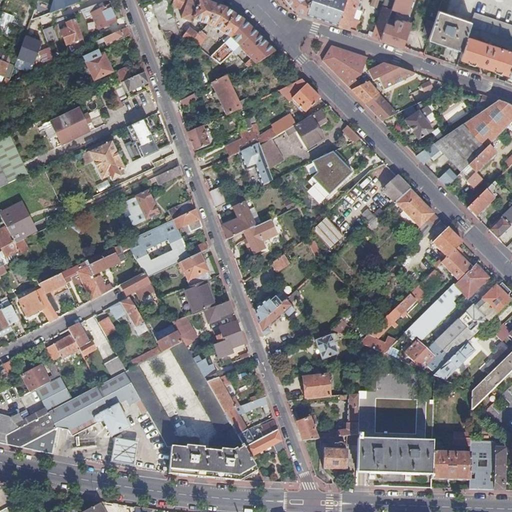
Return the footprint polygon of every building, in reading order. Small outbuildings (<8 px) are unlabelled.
[(37,0),(30,21),(87,0),(53,0),(51,4),(39,0),(37,0)] [(186,46),(183,37),(172,11),(170,10),(166,0),(160,0),(150,4),(169,52),(186,46)] [(207,3),(200,0),(174,0),(172,7),(185,12),(182,19),(193,24),(195,21),(213,27),(220,31),(218,35),(223,38),(226,35),(231,39),(211,58),(221,65),(223,63),(229,69),(238,60),(232,54),(233,53),(236,56),(242,50),(251,60),(246,65),(249,69),(275,52),(257,34),(244,21),(226,10),(207,3)] [(286,0),(294,11),(306,15),(311,0),(286,0)] [(311,0),(306,15),(324,21),(338,26),(347,0),(311,0)] [(347,0),(338,26),(357,32),(358,26),(352,23),(357,7),(352,5),(354,0),(347,0)] [(391,43),(403,47),(411,23),(401,20),(401,21),(397,20),(395,22),(394,24),(395,27),(391,25),(392,21),(394,21),(397,12),(404,14),(404,16),(406,17),(406,15),(407,15),(412,0),(395,0),(392,10),(382,40),(391,43)] [(95,29),(96,31),(116,22),(108,7),(92,15),(97,27),(95,29)] [(368,36),(382,40),(392,10),(383,7),(374,34),(370,32),(368,36)] [(452,47),(462,19),(440,11),(435,24),(430,37),(430,39),(452,47)] [(0,12),(0,27),(6,29),(9,15),(0,12)] [(511,34),(511,25),(475,12),(470,25),(510,39),(511,34)] [(467,37),(470,25),(471,22),(462,19),(452,47),(462,51),(467,37)] [(66,46),(83,40),(76,21),(67,25),(68,29),(61,32),(66,46)] [(430,37),(435,24),(428,21),(423,34),(430,37)] [(52,27),(42,29),(45,42),(55,40),(52,27)] [(183,37),(186,46),(195,53),(207,37),(203,33),(205,29),(203,27),(200,31),(199,30),(197,33),(199,34),(198,36),(190,30),(184,37),(183,38),(183,37)] [(127,28),(93,45),(94,47),(104,42),(106,47),(124,38),(130,36),(127,28)] [(509,75),(511,66),(511,51),(467,37),(462,51),(460,58),(509,75)] [(24,39),(18,57),(34,63),(40,45),(24,39)] [(358,55),(332,47),(322,61),(348,87),(373,112),(382,121),(397,114),(369,82),(361,86),(356,81),(362,76),(367,58),(358,55)] [(98,51),(83,58),(94,82),(112,73),(104,55),(101,56),(98,51)] [(392,67),(384,64),(368,71),(373,82),(379,79),(384,90),(413,77),(415,74),(392,67)] [(116,75),(120,84),(121,84),(131,79),(127,70),(116,75)] [(208,76),(212,84),(222,79),(218,71),(208,76)] [(210,83),(204,72),(198,75),(203,86),(210,83)] [(302,80),(296,73),(290,80),(294,84),(302,80)] [(144,89),(148,86),(147,82),(144,74),(131,79),(121,84),(126,94),(143,86),(144,89)] [(222,79),(212,84),(227,116),(242,108),(229,81),(229,82),(227,77),(222,79)] [(302,80),(294,84),(284,89),(293,98),(292,99),(306,112),(321,99),(314,92),(302,80)] [(433,88),(431,83),(422,87),(424,91),(433,88)] [(119,85),(106,91),(115,111),(122,108),(121,104),(119,102),(126,99),(119,85)] [(178,101),(183,108),(196,101),(191,93),(178,101)] [(498,101),(482,96),(480,105),(489,108),(498,101)] [(489,108),(435,144),(462,173),(463,172),(489,146),(502,134),(508,128),(511,124),(511,106),(498,101),(489,108)] [(444,115),(448,123),(467,112),(462,104),(444,115)] [(418,113),(423,119),(431,113),(427,107),(419,113),(418,113)] [(79,110),(51,123),(61,146),(89,133),(85,125),(89,124),(86,116),(82,118),(79,110)] [(326,121),(320,111),(311,116),(311,118),(295,128),(294,126),(285,131),(288,137),(297,131),(300,135),(297,137),(298,139),(301,138),(307,149),(324,139),(317,127),(326,121)] [(432,131),(423,119),(418,113),(405,122),(418,140),(432,131)] [(124,125),(138,157),(155,150),(141,118),(124,125)] [(292,119),(257,139),(259,144),(260,146),(272,139),(285,131),(294,126),(296,125),(292,119)] [(205,126),(188,134),(192,143),(195,152),(209,145),(205,132),(207,131),(205,126)] [(361,139),(348,126),(343,131),(354,143),(361,139)] [(250,129),(242,132),(245,139),(255,134),(253,128),(250,129)] [(255,134),(245,139),(234,144),(238,154),(240,153),(259,144),(257,139),(256,135),(255,134)] [(495,153),(497,152),(509,140),(502,134),(489,146),(495,153)] [(0,187),(28,175),(9,136),(0,139),(0,187)] [(284,161),(272,139),(260,146),(269,170),(284,161)] [(100,144),(87,150),(93,162),(101,181),(124,170),(112,143),(101,148),(100,144)] [(260,146),(259,144),(240,153),(246,170),(255,166),(263,186),(273,181),(269,170),(260,146)] [(434,145),(417,157),(424,164),(425,163),(429,159),(432,162),(438,157),(436,154),(440,151),(434,145)] [(489,146),(463,172),(471,179),(498,153),(497,152),(495,153),(489,146)] [(93,162),(87,150),(80,153),(86,166),(93,162)] [(346,161),(336,151),(312,163),(317,173),(312,178),(316,183),(313,186),(326,200),(352,173),(343,164),(346,161)] [(178,167),(154,178),(158,187),(181,176),(178,167)] [(449,170),(439,180),(447,188),(456,178),(449,170)] [(409,189),(397,177),(383,190),(394,202),(409,189)] [(98,191),(108,187),(106,180),(95,185),(98,191)] [(474,190),(481,197),(489,188),(483,182),(474,190)] [(481,197),(468,209),(476,217),(496,197),(492,192),(494,190),(494,189),(494,188),(497,185),(494,183),(489,188),(481,197)] [(224,187),(210,192),(216,208),(230,202),(224,187)] [(135,199),(119,206),(126,219),(129,218),(133,227),(158,215),(148,192),(135,198),(135,199)] [(195,211),(191,201),(167,213),(172,221),(195,211)] [(239,219),(223,227),(228,240),(243,232),(255,227),(248,211),(245,203),(235,208),(239,219)] [(0,213),(0,216),(2,219),(6,228),(14,243),(33,234),(19,204),(0,213)] [(511,206),(492,227),(489,230),(498,240),(511,226),(510,225),(511,222),(511,206)] [(255,227),(261,224),(254,209),(248,211),(255,227)] [(370,224),(383,213),(380,209),(373,216),(368,210),(362,216),(370,224)] [(195,211),(172,221),(177,230),(187,226),(190,233),(201,228),(195,211)] [(388,216),(384,212),(383,213),(370,224),(368,226),(372,230),(388,216)] [(343,236),(326,218),(313,231),(329,249),(343,236)] [(278,235),(271,220),(267,221),(261,224),(255,227),(243,232),(247,239),(250,247),(254,255),(266,249),(263,242),(278,235)] [(177,230),(172,221),(126,243),(129,250),(143,274),(146,279),(178,264),(198,254),(209,249),(206,242),(186,252),(182,243),(177,230)] [(14,243),(6,228),(0,230),(0,247),(5,257),(18,250),(15,244),(14,243)] [(452,233),(448,229),(444,233),(443,232),(439,233),(431,241),(445,256),(433,265),(437,268),(442,263),(458,247),(462,243),(452,233)] [(18,250),(22,256),(29,251),(23,240),(15,244),(18,250)] [(322,257),(315,241),(310,244),(317,259),(322,257)] [(129,250),(126,243),(112,250),(114,255),(90,266),(95,275),(118,265),(115,257),(121,254),(129,250)] [(458,247),(442,263),(454,276),(468,263),(459,255),(463,251),(458,247)] [(115,257),(118,265),(125,261),(121,254),(115,257)] [(210,278),(198,254),(178,264),(183,273),(184,272),(188,281),(186,282),(189,287),(204,280),(210,278)] [(290,264),(283,255),(271,264),(277,272),(290,264)] [(326,264),(324,261),(315,270),(317,272),(326,264)] [(93,280),(85,262),(66,271),(69,277),(77,273),(91,301),(101,296),(93,280)] [(468,263),(454,276),(459,281),(472,268),(468,263)] [(488,279),(475,265),(472,268),(459,281),(455,285),(467,298),(470,297),(488,279)] [(443,279),(434,270),(388,316),(395,322),(406,310),(409,313),(443,279)] [(41,283),(38,284),(41,290),(44,295),(66,284),(61,274),(41,283)] [(146,279),(143,274),(120,286),(126,296),(135,292),(137,296),(142,293),(145,297),(154,292),(146,279)] [(100,276),(93,280),(101,296),(112,290),(110,285),(105,287),(100,276)] [(204,280),(189,287),(185,289),(194,315),(202,313),(215,308),(204,280)] [(498,288),(506,297),(510,293),(502,284),(498,288)] [(420,344),(467,298),(455,285),(408,332),(417,341),(420,344)] [(506,297),(498,288),(496,287),(482,300),(481,298),(427,351),(420,344),(417,341),(408,351),(407,350),(404,352),(406,354),(422,369),(426,364),(430,368),(426,372),(434,375),(469,342),(510,301),(506,297)] [(259,324),(288,298),(279,288),(276,288),(271,292),(273,294),(254,311),(259,324)] [(44,295),(41,290),(19,301),(27,317),(42,309),(50,323),(58,318),(44,295)] [(301,295),(297,290),(288,298),(259,324),(264,337),(271,332),(268,328),(285,313),(289,316),(295,311),(289,305),(301,295)] [(147,331),(127,299),(109,308),(114,316),(123,311),(125,315),(138,336),(147,331)] [(9,304),(8,301),(0,305),(0,308),(1,310),(9,326),(18,321),(9,304)] [(233,313),(229,302),(215,308),(202,313),(206,325),(216,322),(215,320),(218,319),(233,313)] [(11,303),(9,304),(18,321),(19,324),(22,322),(11,303)] [(0,337),(12,331),(9,326),(1,310),(0,310),(0,337)] [(123,311),(114,316),(116,320),(125,315),(123,311)] [(395,322),(388,316),(360,343),(386,354),(392,347),(386,344),(375,339),(381,332),(383,334),(395,323),(395,322)] [(107,319),(98,324),(106,337),(115,332),(107,319)] [(185,319),(173,324),(183,342),(186,347),(194,342),(194,340),(189,333),(193,330),(186,319),(185,319)] [(347,325),(342,320),(331,330),(338,333),(347,325)] [(86,324),(85,321),(67,331),(70,336),(81,354),(83,358),(95,351),(90,342),(92,341),(90,337),(88,338),(82,328),(84,327),(84,325),(86,324)] [(241,334),(236,322),(219,329),(221,335),(216,337),(218,342),(241,334)] [(511,333),(503,325),(494,334),(503,342),(510,335),(511,333)] [(193,330),(189,333),(194,340),(197,338),(193,330)] [(169,350),(181,343),(176,334),(157,344),(162,353),(169,350)] [(241,334),(218,342),(212,344),(218,359),(233,354),(231,349),(245,344),(241,334)] [(338,354),(332,335),(315,341),(322,360),(338,354)] [(45,350),(51,362),(60,357),(61,360),(76,353),(78,355),(81,354),(70,336),(45,350)] [(389,337),(386,344),(392,347),(398,341),(389,337)] [(186,347),(183,342),(181,343),(169,350),(218,435),(232,427),(224,413),(207,384),(195,362),(186,347)] [(469,342),(434,375),(445,380),(474,351),(469,346),(471,344),(469,342)] [(487,368),(465,389),(472,392),(511,353),(501,343),(495,350),(499,354),(486,366),(487,368)] [(288,356),(285,348),(270,353),(273,361),(288,356)] [(160,354),(157,349),(140,358),(142,364),(160,354)] [(511,352),(511,353),(472,392),(471,410),(472,411),(511,370),(511,352)] [(105,366),(113,379),(125,373),(127,372),(118,358),(105,366)] [(10,361),(2,365),(9,378),(17,374),(10,361)] [(197,361),(195,362),(207,384),(217,380),(218,379),(214,371),(206,374),(207,371),(202,362),(199,364),(197,361)] [(30,393),(36,390),(60,377),(51,362),(47,364),(54,376),(47,379),(40,367),(22,377),(30,393)] [(171,446),(171,449),(175,442),(175,438),(173,434),(176,432),(139,366),(127,372),(125,373),(140,401),(147,413),(154,424),(161,437),(166,448),(171,446)] [(73,401),(0,439),(0,444),(8,446),(46,454),(51,455),(58,431),(69,434),(71,438),(103,422),(111,437),(129,428),(117,405),(126,401),(129,406),(135,403),(140,401),(125,373),(113,379),(99,386),(76,399),(73,401)] [(306,400),(330,397),(328,376),(321,376),(321,375),(316,376),(316,377),(303,378),(306,400)] [(0,415),(0,439),(73,401),(71,398),(60,377),(36,390),(45,408),(22,420),(18,414),(10,418),(0,415)] [(217,380),(207,384),(224,413),(239,408),(234,398),(229,400),(217,380)] [(341,437),(358,435),(359,399),(359,394),(340,396),(341,401),(348,400),(347,430),(329,432),(329,434),(326,434),(326,438),(341,437)] [(239,408),(224,413),(232,427),(237,436),(246,431),(238,416),(263,408),(265,415),(270,413),(267,405),(265,398),(257,401),(251,403),(239,408)] [(140,401),(135,403),(142,416),(147,413),(140,401)] [(297,426),(303,441),(318,439),(309,416),(299,419),(296,413),(293,414),(297,426)] [(273,422),(261,429),(262,432),(251,437),(248,431),(247,432),(246,431),(237,436),(242,445),(244,448),(277,431),(275,426),(273,422)] [(277,431),(244,448),(250,459),(278,444),(279,447),(282,446),(277,431)] [(358,446),(358,438),(358,435),(341,437),(341,446),(358,446)] [(433,453),(433,441),(363,439),(363,435),(361,435),(361,439),(358,438),(358,446),(357,469),(432,471),(433,453)] [(470,441),(471,439),(454,438),(453,446),(470,447),(470,441)] [(495,442),(470,441),(470,447),(470,454),(469,481),(469,489),(489,490),(504,491),(506,448),(495,448),(495,442)] [(244,448),(242,445),(240,447),(241,449),(233,453),(171,449),(171,450),(170,460),(168,475),(214,480),(224,481),(264,483),(250,459),(244,448)] [(346,450),(325,450),(324,469),(346,470),(346,450)] [(470,454),(433,453),(432,471),(432,480),(469,481),(470,454)]
